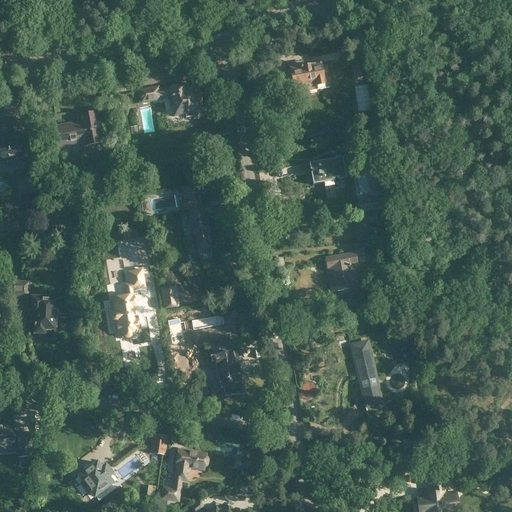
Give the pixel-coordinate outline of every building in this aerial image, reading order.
[(310,90),(316,89),(316,90),(325,88),(324,84),(325,83),(325,80),(323,79),(322,72),(323,71),(323,69),(321,68),(321,64),(303,67),(302,62),(288,64),(291,76),(287,77),(287,78),(286,78),(286,79),(286,81),(287,81),(291,81),(294,93),(302,92),(301,87),(309,85),(310,90)] [(365,77),(363,62),(352,63),(354,79),(365,77)] [(151,88),(138,91),(141,103),(147,102),(148,102),(160,100),(160,99),(171,97),(171,98),(171,99),(171,100),(171,101),(171,102),(171,103),(172,103),(172,104),(173,107),(171,107),(173,117),(184,115),(184,114),(192,112),(193,117),(194,117),(195,118),(196,118),(197,118),(198,118),(199,118),(199,117),(200,117),(201,117),(201,116),(202,116),(202,115),(201,108),(201,107),(202,106),(202,105),(201,105),(201,104),(201,103),(200,103),(200,102),(199,98),(199,97),(200,97),(200,96),(201,96),(201,95),(201,94),(200,94),(200,93),(199,93),(198,93),(193,94),(192,91),(187,92),(186,86),(179,88),(178,87),(175,87),(174,88),(166,90),(166,88),(159,90),(158,87),(151,88)] [(77,117),(79,125),(71,126),(70,124),(55,127),(59,147),(74,144),(74,143),(82,142),(83,146),(103,142),(101,128),(100,129),(99,124),(100,124),(98,113),(77,117)] [(17,134),(14,118),(7,119),(10,136),(7,136),(7,135),(0,136),(0,159),(0,162),(4,161),(5,163),(5,164),(6,164),(6,165),(7,165),(8,165),(9,165),(10,165),(10,164),(11,164),(12,163),(12,162),(12,161),(12,160),(22,158),(18,134),(17,134)] [(308,164),(312,185),(323,183),(324,188),(334,186),(333,181),(334,181),(334,180),(336,179),(337,181),(346,179),(342,158),(308,164)] [(128,174),(119,176),(121,188),(130,186),(128,174)] [(211,248),(205,216),(207,216),(207,214),(215,213),(213,201),(209,201),(210,206),(199,208),(198,201),(200,199),(197,184),(181,187),(183,197),(186,198),(186,200),(184,201),(183,201),(182,202),(181,203),(181,204),(181,205),(182,206),(182,207),(183,207),(183,208),(184,208),(185,208),(188,207),(189,209),(188,210),(190,219),(188,220),(190,227),(192,227),(193,236),(194,235),(197,251),(211,248)] [(60,195),(60,189),(48,190),(50,203),(64,201),(63,194),(60,195)] [(24,210),(24,211),(38,209),(35,193),(22,195),(23,201),(16,202),(17,211),(24,210)] [(370,240),(367,218),(353,220),(357,243),(370,240)] [(348,255),(325,259),(332,293),(349,289),(349,287),(357,286),(353,265),(357,264),(355,256),(364,254),(363,248),(354,250),(348,251),(348,255)] [(119,335),(123,334),(123,335),(123,336),(124,337),(125,338),(126,338),(127,338),(128,338),(129,338),(130,337),(131,336),(131,335),(132,334),(132,333),(139,331),(137,318),(133,319),(131,310),(135,309),(131,290),(145,288),(141,270),(128,272),(130,284),(124,285),(126,297),(112,300),(115,313),(114,313),(113,314),(112,314),(112,315),(111,316),(111,317),(111,318),(111,319),(112,320),(112,321),(113,321),(114,322),(115,322),(116,322),(119,335)] [(28,299),(28,283),(6,282),(9,298),(28,299)] [(31,315),(32,315),(32,321),(35,321),(35,325),(33,325),(33,328),(35,328),(34,333),(54,334),(54,316),(59,316),(59,307),(54,307),(55,299),(31,298),(31,315)] [(367,343),(351,347),(365,405),(381,401),(367,343)] [(215,355),(213,355),(215,366),(217,366),(219,382),(222,381),(224,394),(233,392),(233,393),(235,393),(237,394),(240,392),(241,392),(241,391),(242,391),(240,376),(237,376),(236,371),(239,371),(238,364),(235,364),(233,352),(215,354),(215,355)] [(170,362),(174,379),(187,376),(183,360),(170,362)] [(13,427),(0,428),(0,453),(16,452),(16,456),(31,455),(30,434),(15,435),(15,437),(13,437),(13,427)] [(153,435),(150,449),(165,452),(167,437),(153,435)] [(177,450),(175,467),(176,467),(173,489),(163,488),(161,500),(178,502),(181,481),(187,482),(189,469),(204,471),(205,466),(207,465),(208,461),(206,459),(206,454),(177,450)] [(84,472),(78,477),(83,483),(80,485),(86,494),(90,491),(94,497),(112,484),(108,478),(114,473),(107,464),(101,469),(97,463),(91,467),(90,465),(89,465),(89,464),(88,464),(87,464),(86,464),(85,464),(84,464),(84,465),(83,465),(83,466),(82,466),(82,467),(82,468),(82,469),(82,470),(83,471),(84,472)] [(458,511),(456,491),(448,492),(446,481),(429,483),(430,494),(416,496),(417,511),(458,511)] [(247,486),(239,489),(241,495),(249,492),(247,486)] [(203,511),(204,509),(198,501),(190,507),(193,511),(228,511),(224,505),(216,510),(215,508),(210,511),(203,511)]
